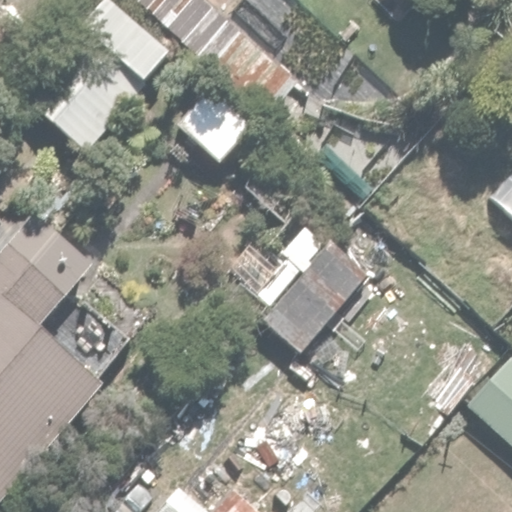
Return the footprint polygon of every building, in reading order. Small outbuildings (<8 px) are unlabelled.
[(93,0),(19,93),(91,151),(173,48),(112,0),(93,0)] [(136,0),(159,19),(175,0),(136,0)] [(206,78),(171,117),(221,164),(257,125),(206,78)] [(511,219),(511,169),(488,199),(511,219)] [(0,493),(95,373),(31,323),(83,257),(20,207),(0,232),(0,493)] [(296,352),(366,264),(306,214),(279,249),(301,267),(258,321),(296,352)] [(511,357),(504,350),(462,399),(511,440),(511,357)] [(250,511),(228,492),(210,511),(206,511),(167,479),(138,511),(250,511)]
